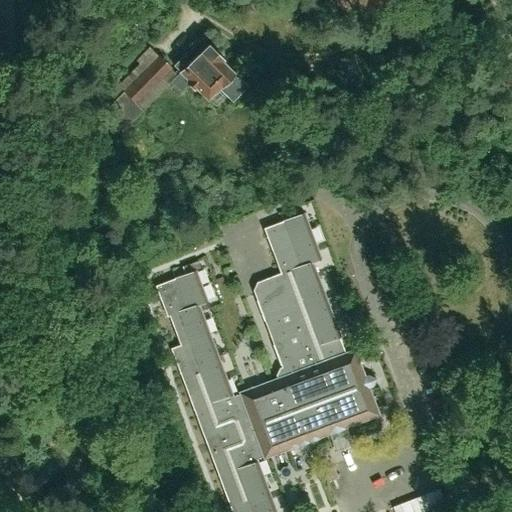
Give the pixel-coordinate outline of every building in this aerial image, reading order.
[(207,100),(219,89),(231,102),(248,85),(238,75),(235,77),(233,75),(221,62),(223,60),(206,43),(205,44),(200,39),(174,65),(177,69),(174,72),(177,77),(171,83),(180,92),(188,84),(193,88),(194,87),(207,100)] [(102,113),(121,131),(142,110),(135,104),(170,68),(158,56),(102,113)] [(50,138),(54,144),(61,140),(56,133),(50,138)] [(181,378),(229,506),(231,511),(274,511),(254,459),(262,456),(262,457),(378,414),(368,388),(372,386),(375,378),(368,375),(364,377),(353,351),(345,354),(309,263),(318,259),(300,214),(282,220),(282,221),(263,228),(280,273),(256,282),(258,288),(252,290),(285,376),(239,393),(239,394),(233,396),(199,305),(204,302),(192,271),(173,277),(174,278),(155,286),(166,316),(169,315),(180,345),(170,349),(181,378)] [(345,464),(356,463),(354,445),(344,445),(345,464)] [(399,457),(379,459),(381,476),(401,473),(399,457)] [(384,491),(405,483),(402,475),(381,483),(384,491)] [(439,489),(415,498),(420,511),(423,511),(445,504),(439,489)] [(353,511),(367,511),(364,502),(352,506),(353,511)]
